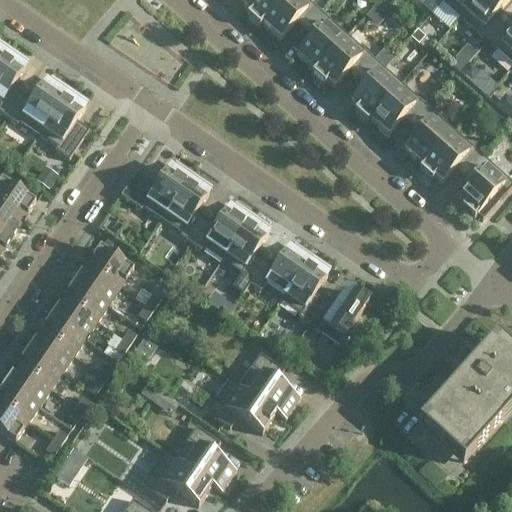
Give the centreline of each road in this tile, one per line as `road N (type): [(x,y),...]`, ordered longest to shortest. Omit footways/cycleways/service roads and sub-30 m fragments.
road 1 (residential): [(151,105),(410,285),(447,244)]
road 2 (residential): [(447,244),(178,0)]
road 3 (residential): [(251,511),(370,381),(417,370),(493,280)]
road 4 (residential): [(0,326),(151,105)]
road 5 (residential): [(0,0),(151,105)]
